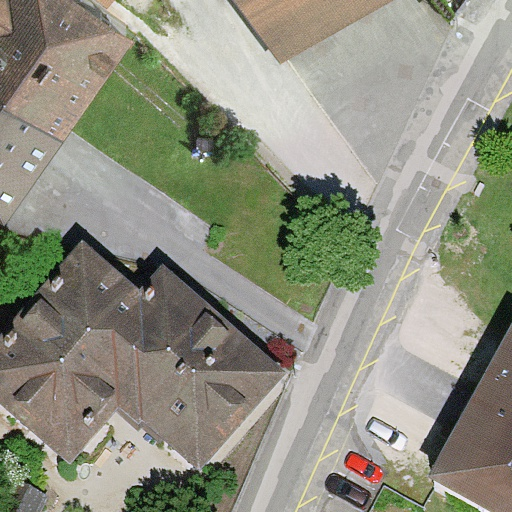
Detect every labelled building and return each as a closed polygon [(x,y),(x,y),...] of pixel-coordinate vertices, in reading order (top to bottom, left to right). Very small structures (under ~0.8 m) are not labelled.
[(174,46),(109,0),(0,0),(0,185),(49,221),(174,46)] [(137,0),(152,11),(161,0),(137,0)] [(266,0),(311,61),(396,0),(266,0)] [(104,251),(0,374),(0,393),(109,484),(154,431),(208,476),(276,394),(104,251)] [(511,511),(511,357),(430,479),(479,511),(511,511)]
